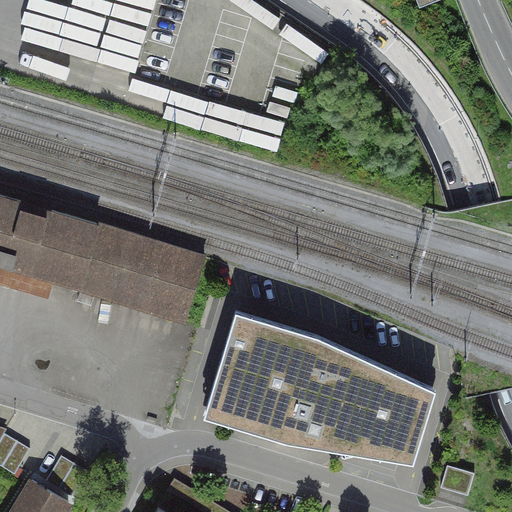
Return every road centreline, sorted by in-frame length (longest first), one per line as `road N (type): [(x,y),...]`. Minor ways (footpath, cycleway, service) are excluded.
road 1 (primary): [(314,0),(376,42),(437,110),(475,202),(511,370)]
road 2 (residential): [(156,440),(389,511)]
road 3 (residential): [(156,440),(0,394)]
